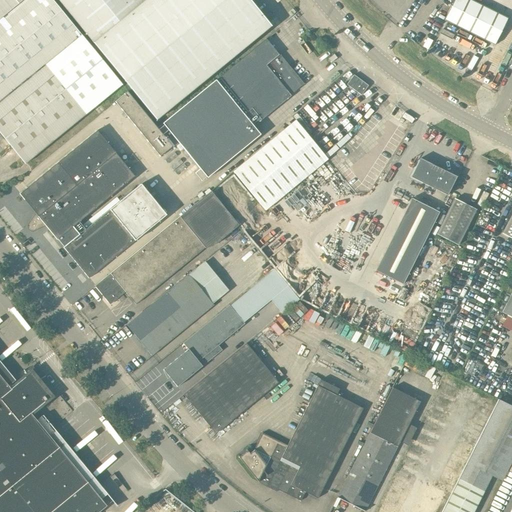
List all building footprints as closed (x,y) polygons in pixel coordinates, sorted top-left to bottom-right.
[(0,0),(0,132),(25,164),(122,85),(52,0),(0,0)] [(58,0),(93,42),(157,120),(270,27),(248,0),(58,0)] [(509,19),(470,0),(453,0),(444,21),(496,46),(509,19)] [(427,38),(423,46),(428,49),(433,41),(427,38)] [(266,39),(216,80),(165,123),(211,177),(262,134),(254,126),(292,95),(291,94),(304,84),(279,54),(278,54),(266,39)] [(334,54),(328,59),(332,63),(337,57),(334,54)] [(361,95),(368,85),(354,75),(346,84),(361,95)] [(115,103),(159,157),(171,147),(162,136),(158,130),(127,93),(115,103)] [(392,111),(402,118),(406,113),(396,106),(392,111)] [(329,158),(296,119),(234,171),(266,210),(329,158)] [(35,213),(28,224),(27,225),(27,226),(27,227),(28,228),(28,229),(29,231),(30,231),(31,231),(32,232),(33,232),(34,231),(35,231),(39,229),(38,229),(36,230),(34,228),(42,222),(63,247),(85,230),(79,222),(134,176),(97,130),(19,194),(35,213)] [(447,195),(456,176),(420,158),(411,177),(447,195)] [(139,185),(108,210),(85,230),(63,247),(89,278),(135,240),(165,215),(139,185)] [(211,191),(180,217),(95,286),(110,305),(126,292),(136,304),(205,248),(217,245),(240,226),(211,191)] [(488,193),(483,191),(477,205),(481,207),(488,193)] [(458,245),(476,209),(454,198),(436,234),(458,245)] [(402,285),(439,213),(411,199),(374,270),(402,285)] [(511,214),(502,233),(511,238),(511,214)] [(204,262),(188,274),(127,325),(152,356),(214,305),(229,292),(204,262)] [(511,292),(502,312),(511,317),(511,292)] [(183,343),(188,350),(163,370),(177,387),(222,350),(218,345),(244,324),(243,322),(249,318),(235,300),(229,305),(183,343)] [(246,343),(183,394),(216,434),(278,383),(246,343)] [(11,389),(0,375),(0,511),(98,511),(106,506),(31,413),(51,396),(31,372),(11,389)] [(381,511),(449,375),(444,373),(374,511),(381,511)] [(317,498),(338,457),(364,408),(336,394),(339,388),(321,378),(307,404),(285,448),(277,443),(278,441),(262,432),(253,449),(250,453),(247,449),(246,449),(247,450),(239,456),(239,455),(238,456),(258,482),(259,481),(259,480),(300,501),(305,492),(317,498)] [(383,474),(397,446),(420,401),(392,387),(369,432),(348,474),(337,497),(365,511),(383,474)] [(456,392),(395,511),(426,511),(481,405),(456,392)] [(459,477),(441,511),(472,511),(492,474),(503,479),(511,460),(511,406),(507,404),(498,399),(459,477)]
